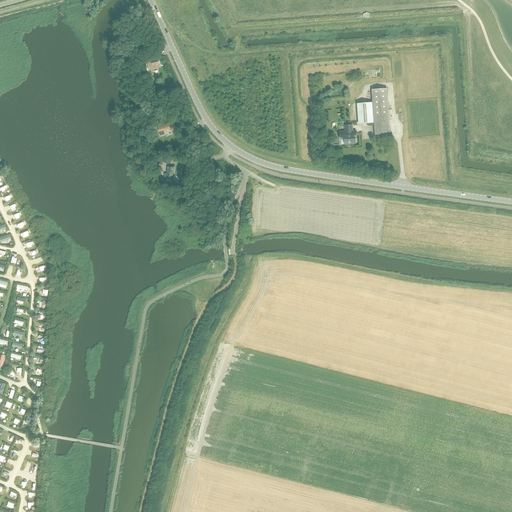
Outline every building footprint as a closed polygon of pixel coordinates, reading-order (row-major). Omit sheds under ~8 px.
[(151,61),(147,62),(149,69),(150,69),(157,67),(157,65),(160,64),(159,59),(151,61)] [(372,103),(357,104),(358,124),(374,123),(375,135),(390,134),(386,89),(371,90),(372,103)] [(164,134),(164,133),(168,132),(168,131),(175,128),(173,122),(162,126),(161,124),(156,126),(158,131),(160,136),(164,134)] [(356,139),(356,131),(352,131),(351,125),(345,126),(345,132),(339,132),(340,140),(344,140),(344,145),(348,144),(348,143),(349,142),(350,142),(351,143),(351,144),(355,144),(355,139),(356,139)] [(165,173),(164,181),(171,182),(171,179),(172,179),(173,172),(174,167),(167,167),(166,173),(165,173)]
